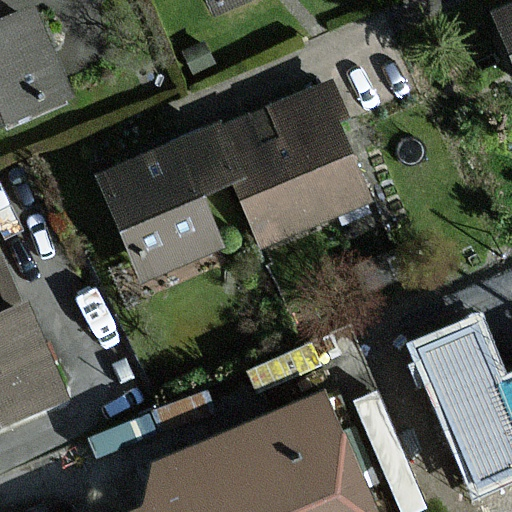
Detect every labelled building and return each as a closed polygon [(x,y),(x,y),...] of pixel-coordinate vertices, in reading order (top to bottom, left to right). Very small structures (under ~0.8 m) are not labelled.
[(36,7),(0,22),(0,117),(70,88),(36,7)] [(511,8),(497,15),(511,50),(511,8)] [(345,114),(334,84),(224,128),(243,178),(267,238),(369,198),(337,117),(345,114)] [(187,142),(207,192),(243,178),(224,128),(187,142)] [(147,274),(227,243),(207,192),(187,142),(107,174),(147,274)] [(0,419),(66,392),(31,311),(6,322),(0,324),(0,419)] [(511,379),(504,383),(478,318),(413,344),(473,492),(511,475),(511,379)] [(156,504),(135,511),(377,511),(330,395),(142,470),(156,504)]
